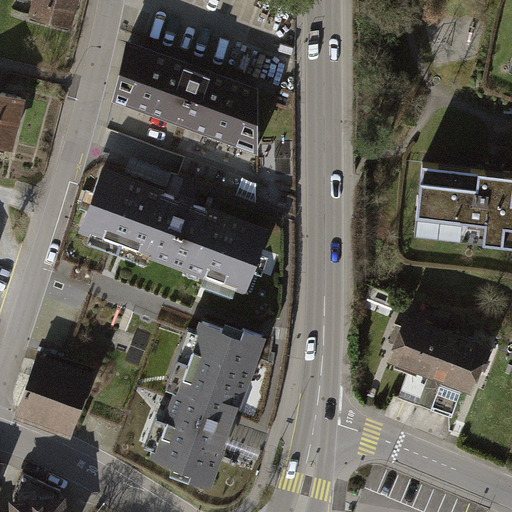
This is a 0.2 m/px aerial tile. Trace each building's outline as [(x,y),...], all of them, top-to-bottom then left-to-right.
[(14,0),(12,8),(78,27),(86,0),(14,0)] [(259,86),(127,39),(115,101),(260,150),(259,86)] [(27,99),(0,93),(0,147),(16,151),(27,99)] [(511,168),(495,167),(424,160),(414,232),(511,242),(511,168)] [(81,231),(249,294),(273,230),(105,167),(81,231)] [(496,345),(409,314),(401,338),(392,363),(397,365),(396,369),(408,373),(399,398),(454,418),(465,390),(478,395),(489,365),(496,345)] [(228,324),(226,330),(203,322),(198,335),(190,332),(169,389),(178,392),(167,422),(159,419),(149,446),(154,448),(151,458),(177,468),(175,473),(213,487),(267,338),(228,324)] [(96,375),(38,354),(15,416),(73,437),(96,375)] [(61,492),(23,472),(14,493),(15,500),(11,501),(11,511),(69,511),(69,496),(61,496),(61,492)]
